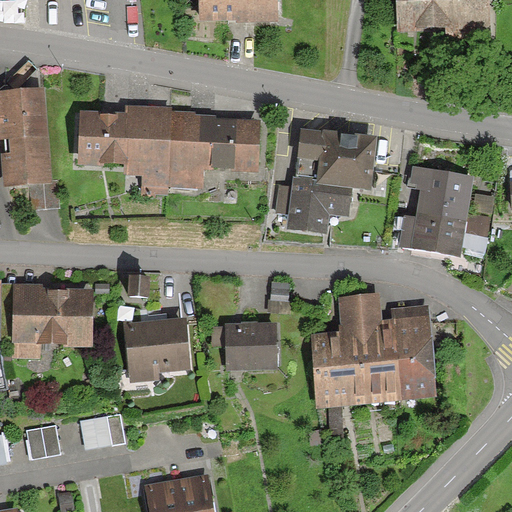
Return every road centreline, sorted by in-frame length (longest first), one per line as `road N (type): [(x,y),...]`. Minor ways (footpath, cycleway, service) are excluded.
road 1 (residential): [(0,251),(406,274),(468,302),(511,339)]
road 2 (tertiary): [(0,37),(511,131)]
road 3 (tertiary): [(416,511),(511,414)]
